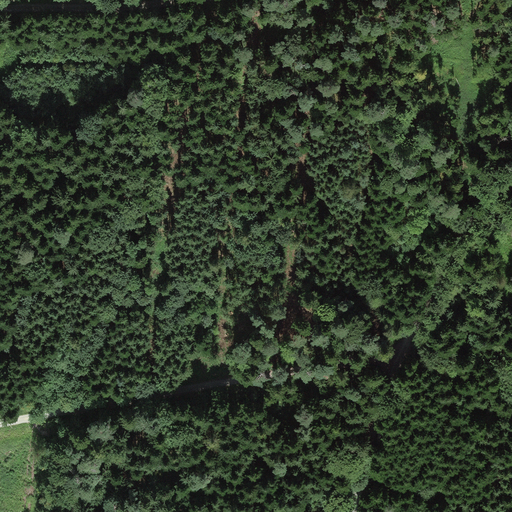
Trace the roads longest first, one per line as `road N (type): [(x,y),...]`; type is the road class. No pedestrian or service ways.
road 1 (track): [(511,413),(402,355),(0,424)]
road 2 (track): [(511,183),(466,231),(377,404),(353,511)]
road 3 (track): [(240,0),(0,11)]
